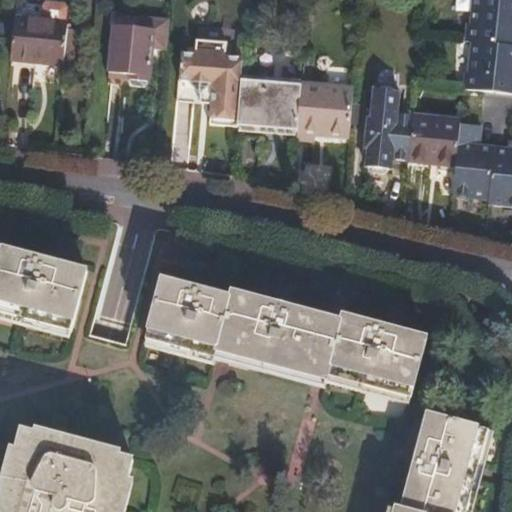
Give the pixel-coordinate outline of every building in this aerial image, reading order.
[(15,39),(13,58),(66,65),(70,24),(68,24),(70,7),(68,3),(50,0),(46,4),(44,21),(24,18),(18,18),(15,39)] [(485,44),(489,0),(474,0),(472,24),(468,23),(466,42),(485,44)] [(511,0),(489,0),(485,44),(511,46),(511,0)] [(129,87),(137,16),(117,14),(109,85),(129,87)] [(167,52),(171,20),(137,16),(129,87),(147,89),(148,79),(150,79),(153,50),(167,52)] [(242,75),(243,62),(227,60),(227,49),(200,46),(198,57),(183,56),(180,86),(190,87),(202,100),(201,111),(211,111),(210,125),(238,126),(242,75)] [(260,77),(242,75),(238,126),(298,133),(302,89),(302,88),(260,83),(260,77)] [(393,160),(409,162),(414,116),(398,115),(400,92),(396,92),(394,85),(384,84),(381,90),(377,90),(374,112),(371,112),(367,157),(370,158),(368,168),(372,168),(374,175),(385,176),(388,170),(392,171),(393,160)] [(352,137),(355,93),(302,89),(298,133),(298,141),(318,143),(319,133),(352,137)] [(461,113),(415,109),(414,115),(460,119),(461,113)] [(414,116),(409,162),(456,165),(453,194),(468,195),(476,125),(460,123),(460,119),(414,115),(414,116)] [(476,125),(468,195),(488,198),(488,201),(496,202),(502,147),(480,144),(481,125),(476,125)] [(502,147),(496,202),(511,204),(511,140),(510,148),(502,147)] [(0,258),(0,311),(72,332),(88,271),(3,248),(0,258)] [(328,375),(412,398),(429,337),(343,314),(341,319),(231,289),(230,293),(162,275),(145,334),(214,354),(217,348),(327,380),(328,375)] [(466,511),(489,433),(428,416),(402,511),(396,510),(395,511),(466,511)] [(124,511),(132,486),(121,484),(122,479),(90,470),(89,474),(65,468),(66,463),(36,455),(35,459),(21,456),(10,494),(23,498),(19,511),(124,511)]
